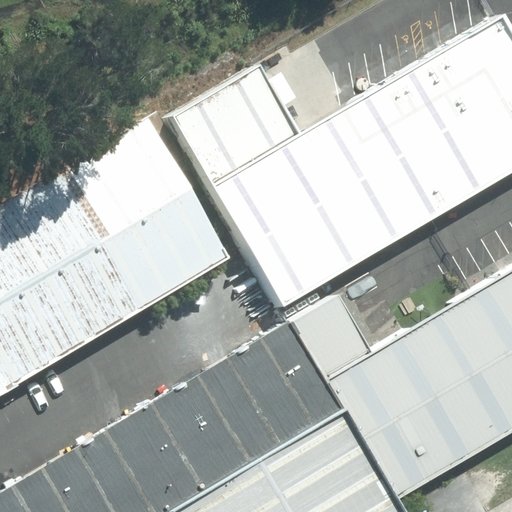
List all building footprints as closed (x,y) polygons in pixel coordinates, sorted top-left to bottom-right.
[(511,165),(511,43),(496,16),(406,69),(296,134),(255,65),(169,116),(280,303),(476,187),(511,165)] [(0,390),(226,259),(146,123),(0,207),(0,390)] [(511,429),(511,265),(368,352),(322,379),(340,410),(394,499),(511,429)] [(335,295),(0,491),(0,511),(165,511),(169,510),(340,410),(322,379),(368,352),(335,295)] [(169,510),(169,511),(401,511),(394,499),(340,410),(169,510)]
